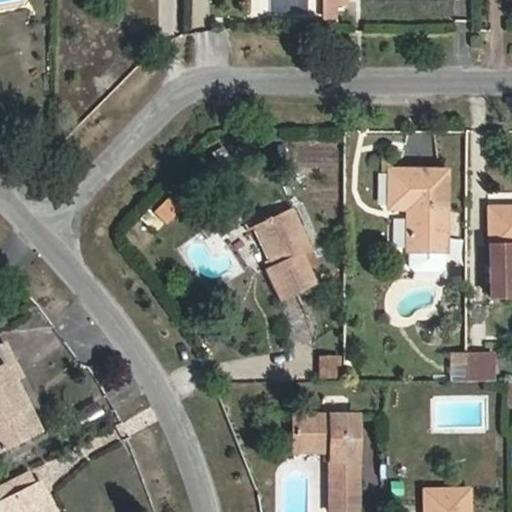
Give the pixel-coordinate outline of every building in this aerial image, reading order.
[(336,18),(336,0),(323,0),(324,18),(336,18)] [(446,252),(446,172),(390,172),(389,209),(407,209),(407,252),(408,252),(408,267),(413,272),(439,272),(444,267),(444,252),(446,252)] [(316,284),(302,254),(312,249),(292,208),(252,227),(271,267),(264,270),(279,302),(316,284)] [(511,208),(489,209),(489,298),(511,297),(511,208)] [(22,394),(8,366),(14,363),(5,345),(0,346),(0,450),(39,431),(27,405),(22,408),(17,396),(22,394)] [(488,382),(488,352),(465,353),(465,382),(488,382)] [(465,382),(465,353),(449,353),(449,382),(465,382)] [(339,377),(339,358),(320,357),(319,377),(339,377)] [(27,405),(22,394),(17,396),(22,408),(27,405)] [(356,511),(357,416),(292,416),(293,451),(329,451),(328,511),(356,511)] [(53,511),(39,484),(0,503),(0,508),(1,511),(53,511)] [(468,502),(468,491),(424,491),(424,503),(468,502)] [(468,511),(468,502),(424,503),(424,511),(468,511)]
